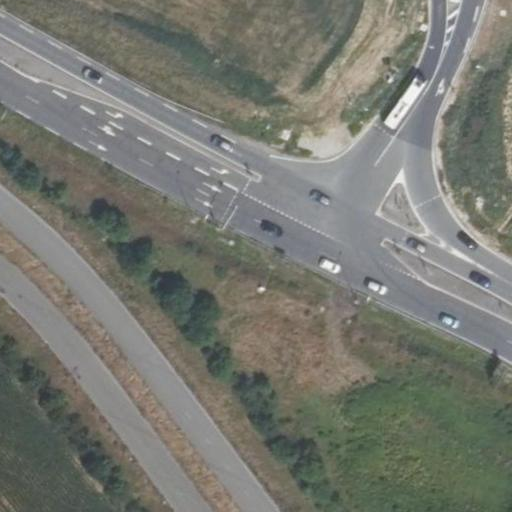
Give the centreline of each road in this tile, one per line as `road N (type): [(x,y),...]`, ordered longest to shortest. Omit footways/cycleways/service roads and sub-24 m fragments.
road 1 (secondary): [(251,511),(45,241),(0,204)]
road 2 (tertiary): [(339,211),(0,28)]
road 3 (tertiary): [(15,95),(335,259)]
road 4 (unclassified): [(15,95),(116,120),(267,200),(339,211)]
road 5 (secondary): [(0,262),(196,511)]
road 6 (tertiary): [(335,259),(511,343)]
road 7 (unclassified): [(511,276),(439,219),(405,124)]
road 8 (tertiary): [(511,295),(339,211)]
road 9 (unclassified): [(405,124),(456,56),(473,0)]
road 10 (unclassified): [(437,0),(440,35),(405,124)]
